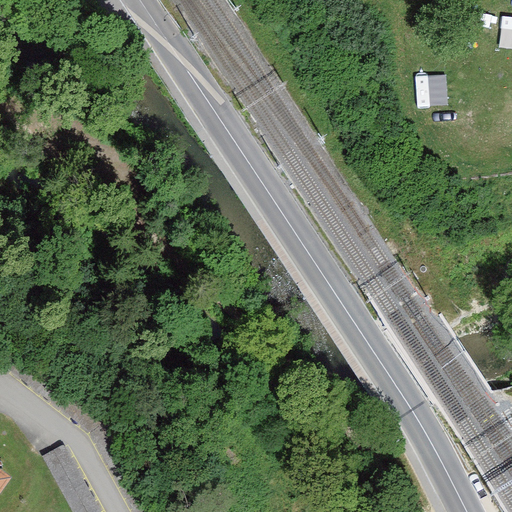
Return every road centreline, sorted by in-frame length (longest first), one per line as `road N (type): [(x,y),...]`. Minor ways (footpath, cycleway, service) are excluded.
road 1 (residential): [(137,0),(411,408),(468,511)]
road 2 (track): [(412,511),(380,455),(200,276),(0,102)]
road 3 (residential): [(0,370),(83,432),(124,511)]
